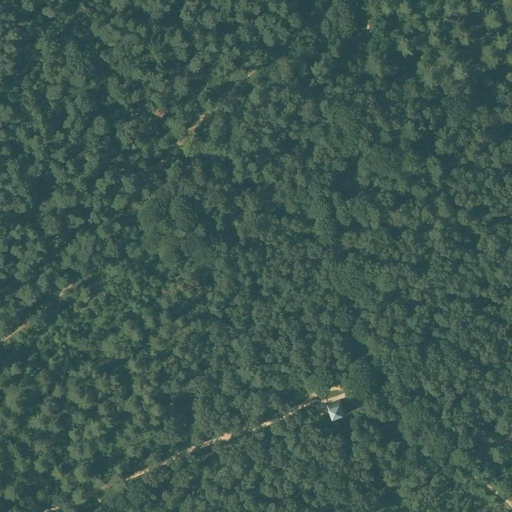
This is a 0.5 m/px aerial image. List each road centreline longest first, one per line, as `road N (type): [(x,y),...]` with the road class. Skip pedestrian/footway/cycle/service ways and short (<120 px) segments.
road 1 (track): [(0,342),(93,261),(162,161),(268,50),(296,0)]
road 2 (track): [(365,70),(358,390)]
road 3 (track): [(511,506),(358,390)]
road 4 (track): [(104,511),(9,401)]
